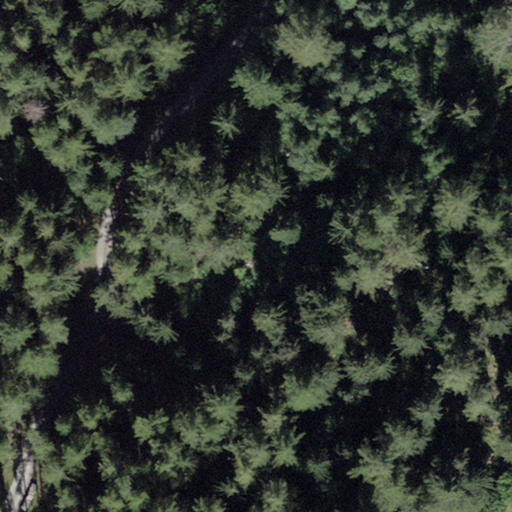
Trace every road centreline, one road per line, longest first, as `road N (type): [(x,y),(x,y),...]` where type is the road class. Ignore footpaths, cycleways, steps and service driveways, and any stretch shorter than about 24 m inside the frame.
road 1 (track): [(1,511),(31,421),(91,307),(110,193),(149,124),(265,0)]
road 2 (track): [(507,0),(509,102),(494,130),(417,208),(391,263),(381,308),(391,396),(358,511)]
